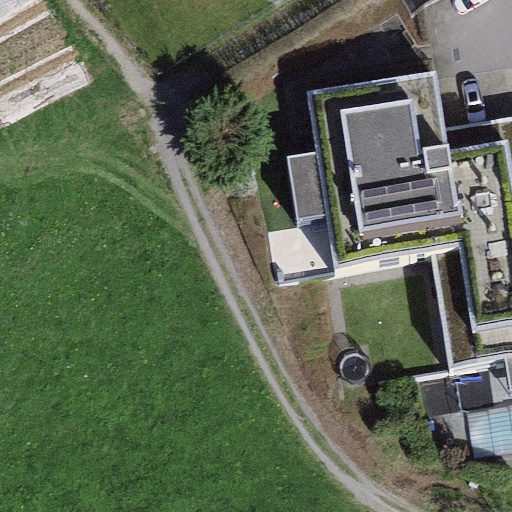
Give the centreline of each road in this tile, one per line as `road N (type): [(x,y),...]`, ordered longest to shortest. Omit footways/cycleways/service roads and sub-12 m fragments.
road 1 (track): [(409,511),(323,446),(158,101)]
road 2 (track): [(158,101),(322,0)]
road 3 (track): [(158,101),(81,0)]
